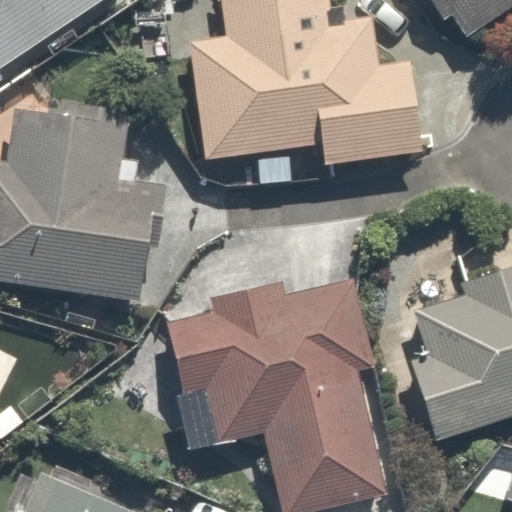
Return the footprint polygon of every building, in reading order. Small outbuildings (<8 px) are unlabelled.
[(0,0),(0,61),(89,0),(0,0)] [(218,0),(219,31),(183,32),(186,143),(315,140),(315,163),(414,160),(412,61),(383,61),(382,12),(321,13),(320,0),(218,0)] [(422,0),(444,33),(494,0),(422,0)] [(0,275),(131,294),(137,250),(152,252),(162,185),(110,178),(119,115),(14,100),(6,154),(0,153),(0,275)] [(421,351),(399,356),(419,437),(511,414),(511,253),(461,266),(466,289),(409,303),(421,351)] [(206,317),(154,319),(156,394),(191,393),(192,436),(254,434),(256,511),(299,511),(359,510),(354,366),(366,366),(363,286),(205,291),(206,317)] [(0,401),(22,353),(0,343),(0,401)] [(112,511),(27,474),(10,511),(2,511),(0,511),(112,511)]
